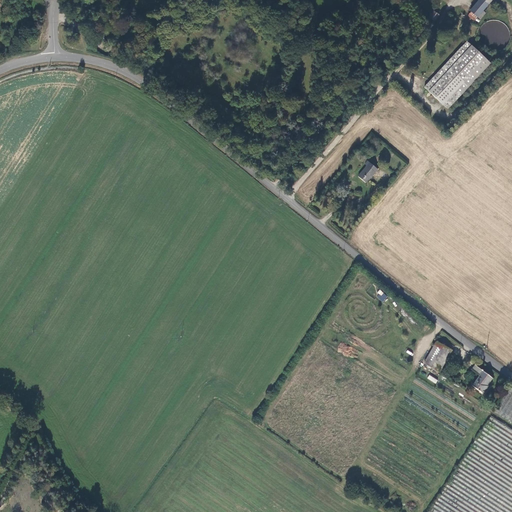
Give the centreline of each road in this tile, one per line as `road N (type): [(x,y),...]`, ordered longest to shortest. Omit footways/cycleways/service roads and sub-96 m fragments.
road 1 (tertiary): [(285,198),(511,377)]
road 2 (tertiary): [(53,57),(111,66),(149,85),(285,198)]
road 3 (unclassified): [(454,5),(285,198)]
road 4 (unknown): [(270,186),(398,42),(419,12),(418,0)]
